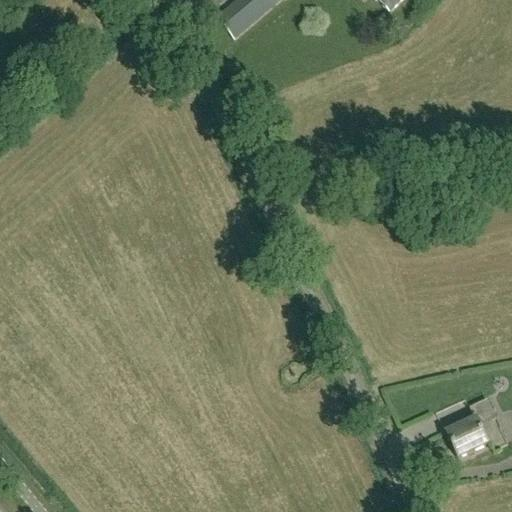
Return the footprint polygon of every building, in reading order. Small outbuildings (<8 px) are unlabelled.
[(234,43),(283,0),(240,0),(216,21),(234,43)] [(372,0),(390,16),(405,0),(372,0)] [(487,374),(468,384),(473,395),(493,385),(487,374)] [(511,378),(496,388),(507,408),(511,405),(511,378)] [(457,461),(488,447),(479,431),(496,421),(487,403),(470,412),(475,422),(446,437),(457,461)] [(511,421),(494,430),(499,444),(511,438),(511,421)]
